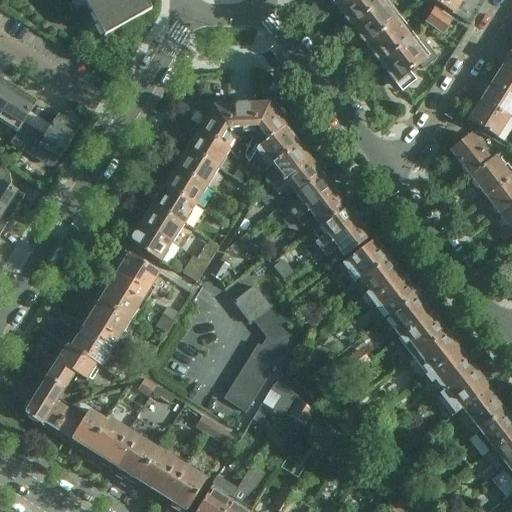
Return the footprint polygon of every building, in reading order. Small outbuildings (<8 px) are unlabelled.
[(150,12),(144,0),(140,0),(138,2),(136,0),(82,0),(103,38),(150,12)] [(328,0),(336,9),(346,0),(328,0)] [(346,0),(336,9),(337,11),(339,9),(342,13),(340,14),(350,27),(381,3),(378,0),(346,0)] [(458,0),(429,0),(450,13),(458,0)] [(364,46),(396,22),(381,3),(350,27),(352,29),(353,28),(356,31),(354,33),(364,46)] [(423,22),(429,25),(440,33),(449,19),(432,9),(423,22)] [(379,64),(410,41),(396,22),(364,46),(366,47),(367,46),(370,50),(368,51),(379,64)] [(410,41),(379,64),(380,66),(382,64),(384,68),(383,69),(394,83),(395,82),(401,89),(412,81),(407,73),(419,64),(423,70),(438,59),(424,41),(416,48),(410,41)] [(511,72),(511,49),(509,50),(506,55),(506,58),(502,66),(511,72)] [(511,97),(511,72),(502,66),(497,73),(494,74),(491,80),(491,82),(490,84),(511,97)] [(0,115),(17,88),(6,82),(5,84),(0,80),(0,115)] [(508,121),(511,115),(511,97),(490,84),(489,86),(487,86),(483,92),(484,95),(479,102),(508,121)] [(20,151),(34,130),(23,123),(36,103),(27,97),(28,95),(17,88),(0,115),(0,122),(17,133),(10,144),(20,151)] [(468,120),(467,121),(497,140),(508,121),(479,102),(474,110),(472,111),(468,117),(468,120)] [(253,139),(259,147),(284,128),(265,104),(261,104),(259,106),(253,106),(255,134),(252,139),(253,139)] [(233,140),(252,139),(255,134),(253,106),(246,107),(245,105),(235,105),(234,107),(228,108),(229,134),(233,140)] [(227,149),(233,140),(229,134),(228,108),(221,108),(220,106),(215,106),(205,121),(202,122),(199,127),(200,130),(199,131),(227,149)] [(34,130),(20,151),(31,158),(47,167),(48,168),(49,168),(51,168),(52,168),(53,167),(54,167),(55,166),(59,160),(78,129),(76,128),(77,125),(77,121),(76,118),(74,115),(71,114),(67,113),(64,114),(61,115),(59,118),(57,116),(44,136),(34,130)] [(257,149),(271,167),(295,147),(295,146),(296,143),(284,128),(259,147),(259,148),(257,149)] [(218,169),(229,151),(227,149),(199,131),(194,140),(190,141),(188,145),(188,149),(187,150),(218,169)] [(463,143),(450,152),(468,175),(470,177),(494,158),(505,149),(478,133),(472,138),(471,137),(463,143)] [(271,189),(288,177),(307,162),(303,156),(304,153),(300,148),(297,148),(295,147),(271,167),(277,175),(266,183),(271,189)] [(206,188),(213,177),(218,169),(187,150),(182,159),(179,159),(175,164),(177,168),(176,169),(206,188)] [(486,198),(511,177),(511,175),(506,167),(503,169),(494,158),(470,177),(472,180),(472,184),(475,188),(479,189),(486,198)] [(288,188),(294,196),(319,177),(318,175),(318,172),(315,167),(312,168),(307,162),(288,177),(271,189),(260,198),(266,207),(277,197),(276,196),(288,188)] [(0,211),(13,219),(19,208),(17,207),(23,197),(3,185),(9,174),(0,168),(0,211)] [(194,207),(206,188),(176,169),(171,177),(167,178),(164,183),(165,186),(164,188),(194,207)] [(232,179),(242,185),(242,175),(237,171),(232,179)] [(331,191),(319,177),(294,196),(300,204),(289,212),(291,214),(282,221),(286,226),(331,191)] [(511,177),(486,198),(492,206),(492,209),(496,214),(499,215),(500,216),(511,206),(511,177)] [(183,226),(183,225),(194,207),(164,188),(158,196),(155,196),(153,201),(153,204),(152,206),(183,226)] [(344,206),(331,191),(286,226),(293,235),(301,228),(300,227),(311,218),(318,226),(344,206)] [(171,245),(183,226),(152,206),(147,214),(143,215),(140,220),(142,223),(140,226),(171,245)] [(356,221),(344,206),(318,226),(324,235),(313,243),(314,244),(304,252),(309,258),(356,221)] [(511,206),(500,216),(501,217),(500,220),(504,225),(507,226),(511,231),(511,206)] [(0,234),(4,228),(6,230),(13,219),(0,211),(0,234)] [(356,221),(309,258),(315,266),(325,259),(324,257),(335,249),(342,258),(368,238),(366,235),(366,233),(356,221)] [(128,245),(159,264),(171,245),(140,226),(135,233),(132,235),(129,239),(130,242),(128,245)] [(355,283),(387,259),(372,240),(341,265),(355,283)] [(158,275),(123,253),(111,273),(126,283),(124,286),(127,289),(125,293),(140,303),(158,275)] [(206,267),(191,257),(181,273),(196,283),(206,267)] [(387,259),(355,283),(365,296),(361,299),(365,305),(370,302),(401,277),(387,259)] [(111,273),(94,300),(128,322),(140,303),(125,293),(127,289),(124,286),(126,283),(111,273)] [(415,296),(401,277),(370,302),(384,320),(415,296)] [(246,319),(265,304),(252,288),(233,303),(246,319)] [(429,314),(415,296),(384,320),(398,338),(429,314)] [(116,341),(128,322),(94,300),(77,327),(93,337),(95,334),(98,335),(101,332),(116,341)] [(258,330),(277,315),(270,306),(267,307),(265,304),(246,319),(248,322),(251,320),(258,330)] [(167,308),(162,316),(173,322),(177,314),(167,308)] [(444,332),(429,314),(398,338),(412,356),(444,332)] [(277,315),(258,330),(265,338),(293,336),(277,315)] [(165,336),(172,324),(161,317),(154,329),(165,336)] [(378,326),(371,332),(375,337),(382,332),(378,326)] [(77,327),(65,347),(100,368),(116,341),(101,332),(98,335),(95,334),(93,337),(77,327)] [(458,351),(444,332),(412,356),(427,375),(458,351)] [(293,336),(265,338),(260,348),(277,359),(279,360),(294,337),(293,336)] [(277,359),(260,348),(256,346),(250,356),(271,369),(277,359)] [(62,391),(63,390),(72,375),(84,382),(95,366),(99,369),(100,368),(65,347),(48,373),(46,372),(42,377),(45,379),(62,391)] [(155,352),(148,347),(141,357),(149,362),(155,352)] [(472,369),(458,351),(427,375),(424,377),(438,395),(472,369)] [(271,369),(250,356),(243,367),(264,380),(271,369)] [(134,369),(141,374),(149,362),(141,357),(134,369)] [(236,378),(257,391),(264,380),(243,367),(236,378)] [(457,412),(486,390),(487,389),(472,369),(438,395),(434,399),(449,418),(457,412)] [(257,391),(236,378),(230,389),(250,402),(257,391)] [(62,391),(45,379),(32,400),(28,401),(24,407),(25,411),(22,415),(52,434),(66,411),(54,403),(62,391)] [(147,400),(150,396),(155,388),(144,381),(136,393),(147,400)] [(295,397),(279,381),(270,390),(287,406),(295,397)] [(169,408),(174,400),(155,388),(150,396),(169,408)] [(250,402),(230,389),(223,399),(244,412),(250,402)] [(457,412),(460,416),(475,435),(503,413),(502,411),(503,407),(499,403),(495,402),(486,390),(457,412)] [(298,401),(288,416),(304,426),(311,414),(298,401)] [(333,403),(326,409),(330,414),(337,408),(333,403)] [(52,434),(84,455),(107,419),(106,419),(104,422),(87,411),(81,420),(66,411),(52,434)] [(475,435),(489,453),(511,434),(511,424),(511,423),(511,419),(507,414),(504,415),(503,413),(475,435)] [(201,418),(194,430),(205,436),(212,424),(201,418)] [(84,455),(113,473),(123,457),(119,454),(121,451),(117,449),(127,432),(107,419),(84,455)] [(227,449),(234,437),(212,424),(205,436),(227,449)] [(113,473),(133,485),(155,450),(127,432),(117,449),(121,451),(119,454),(123,457),(113,473)] [(511,434),(489,453),(503,472),(511,464),(511,434)] [(133,485),(153,498),(163,482),(168,485),(170,481),(174,484),(184,468),(155,450),(133,485)] [(339,474),(353,483),(358,475),(362,469),(364,466),(349,457),(339,474)] [(511,464),(503,472),(511,483),(511,464)] [(153,498),(175,511),(185,511),(205,481),(184,468),(174,484),(170,481),(168,485),(163,482),(153,498)] [(362,469),(358,475),(378,489),(382,482),(362,469)] [(243,481),(236,491),(243,495),(250,485),(243,481)] [(384,485),(377,494),(387,502),(394,494),(384,485)] [(222,511),(229,502),(210,489),(195,511),(222,511)] [(280,493),(270,509),(274,511),(277,511),(287,497),(280,493)] [(289,494),(287,497),(277,511),(288,511),(297,499),(289,494)] [(398,500),(390,511),(403,511),(408,506),(398,500)] [(246,511),(229,502),(222,511),(246,511)]
